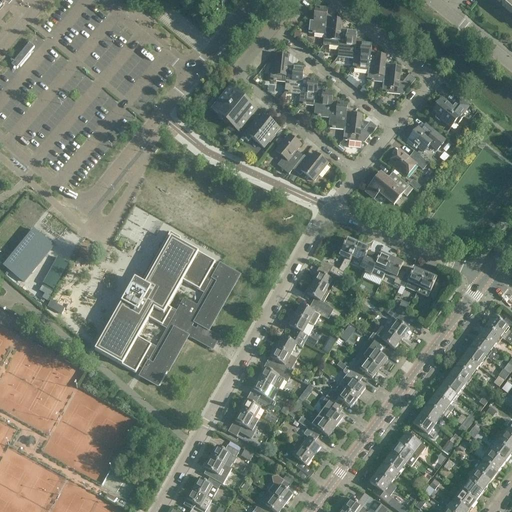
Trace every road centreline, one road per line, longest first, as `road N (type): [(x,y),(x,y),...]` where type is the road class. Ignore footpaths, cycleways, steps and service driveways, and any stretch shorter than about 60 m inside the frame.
road 1 (residential): [(330,209),(157,511)]
road 2 (tertiary): [(310,511),(485,280)]
road 3 (residential): [(395,129),(429,88),(428,78),(328,0)]
road 4 (residential): [(485,280),(330,209)]
road 5 (residential): [(359,174),(237,74)]
road 6 (residential): [(395,129),(274,29)]
